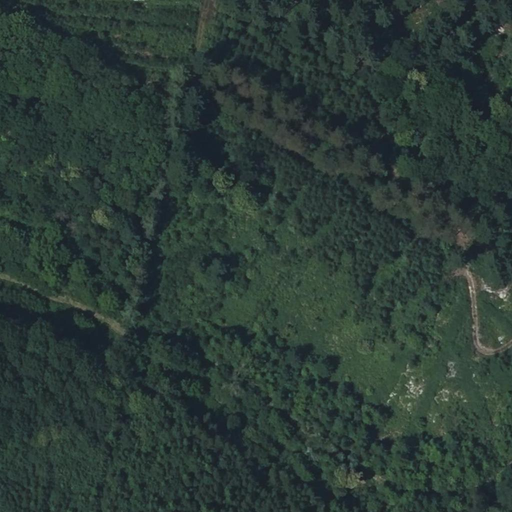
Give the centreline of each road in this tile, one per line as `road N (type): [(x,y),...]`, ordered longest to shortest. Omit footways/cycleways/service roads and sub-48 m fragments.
road 1 (track): [(0,3),(139,73),(203,60),(511,259)]
road 2 (track): [(99,511),(206,0)]
road 3 (track): [(136,353),(216,386),(371,511)]
